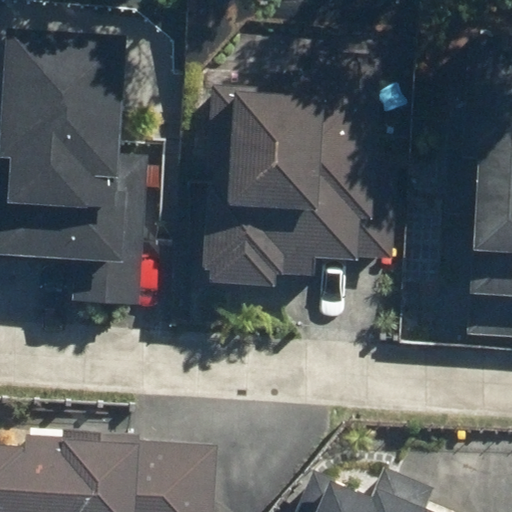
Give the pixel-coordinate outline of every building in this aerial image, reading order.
[(112,152),(120,39),(2,31),(0,61),(0,259),(72,264),(69,303),(135,308),(146,154),(112,152)] [(511,39),(463,36),(459,87),(449,87),(438,216),(464,219),(461,256),(465,256),(462,296),(467,297),(464,336),(511,339),(511,39)] [(268,92),(209,87),(203,173),(209,173),(208,187),(202,187),(195,272),(204,273),(203,284),(267,289),(268,277),(307,280),(308,262),(350,265),(353,222),(366,223),(378,58),(310,53),(308,79),(269,76),(268,92)] [(19,451),(0,449),(0,511),(208,511),(213,448),(136,443),(136,437),(60,431),(60,441),(20,439),(19,451)] [(293,511),(421,511),(430,492),(380,470),(366,501),(333,487),(335,481),(312,471),(293,511)]
